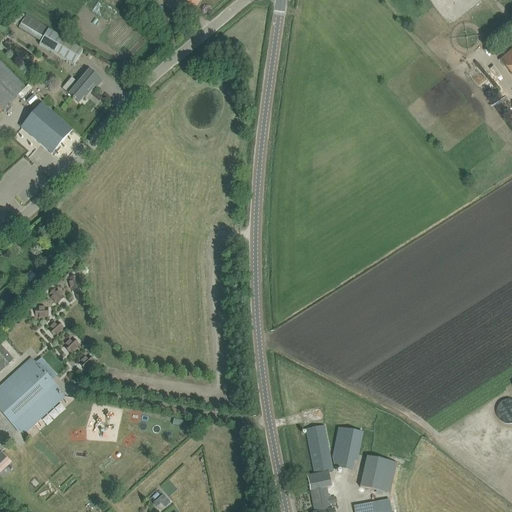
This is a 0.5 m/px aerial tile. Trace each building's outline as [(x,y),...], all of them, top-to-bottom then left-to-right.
[(114,0),(129,9),(134,0),(114,0)] [(143,25),(162,10),(153,0),(142,0),(131,9),(143,25)] [(201,0),(180,0),(195,10),(201,0)] [(152,23),(156,28),(162,36),(178,23),(168,11),(152,23)] [(20,13),(13,24),(18,28),(18,29),(40,42),(39,45),(74,66),(83,51),(20,13)] [(511,51),(500,62),(511,75),(511,51)] [(0,113),(2,111),(26,86),(0,61),(0,113)] [(67,93),(66,94),(72,100),(74,101),(75,100),(78,104),(88,92),(89,93),(100,80),(94,75),(87,69),(76,82),(67,93)] [(33,95),(26,102),(30,105),(36,99),(33,95)] [(42,104),(21,128),(44,148),(52,155),(72,131),(64,124),(42,104)] [(69,282),(67,282),(69,289),(70,288),(71,291),(81,289),(80,286),(81,286),(79,278),(78,278),(78,276),(68,278),(69,282)] [(55,288),(48,295),(50,297),(50,298),(55,303),(55,302),(58,304),(65,297),(63,295),(63,294),(58,289),(57,290),(55,288)] [(38,307),(35,307),(35,317),(38,317),(38,318),(46,318),(46,317),(49,317),(48,307),(45,307),(45,306),(38,307)] [(49,327),(47,329),(54,337),(56,335),(57,336),(62,331),(62,330),(64,328),(57,320),(54,323),(54,322),(49,327)] [(65,344),(63,346),(70,354),(72,352),(73,352),(78,347),(77,347),(79,344),(72,337),(70,340),(69,339),(64,344),(65,344)] [(0,345),(0,353),(9,364),(14,360),(0,345)] [(80,361),(78,363),(85,371),(87,369),(88,369),(93,364),(93,363),(95,361),(88,354),(85,357),(85,356),(80,361)] [(51,382),(57,376),(41,358),(35,364),(30,359),(0,385),(0,411),(18,432),(19,431),(24,436),(65,398),(51,382)] [(324,426),(315,428),(305,430),(314,475),(307,476),(310,491),(314,511),(334,511),(330,511),(329,505),(336,504),(335,497),(328,498),(326,489),(331,488),(328,473),(333,472),(324,426)] [(337,428),(332,456),(333,467),(351,471),(354,461),(357,461),(363,433),(337,428)] [(2,452),(0,453),(0,472),(11,463),(7,458),(2,452)] [(85,467),(92,461),(83,452),(77,458),(85,467)] [(396,463),(366,457),(359,487),(375,491),(375,494),(382,495),(382,492),(390,494),(396,463)] [(162,495),(153,504),(156,508),(162,503),(165,507),(170,504),(162,495)] [(354,508),(354,511),(391,511),(389,502),(354,508)]
